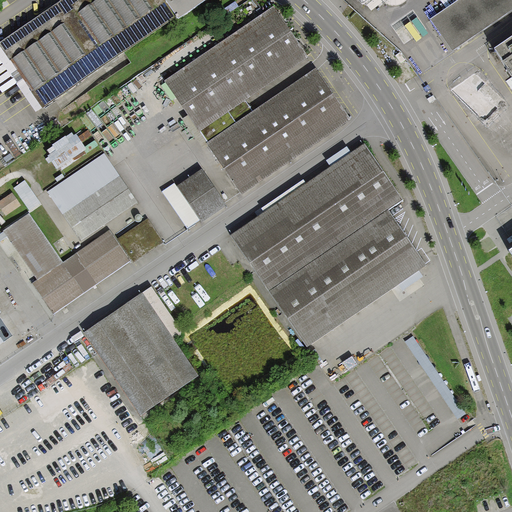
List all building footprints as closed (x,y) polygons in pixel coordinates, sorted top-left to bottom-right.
[(64,0),(0,43),(0,44),(43,107),(180,15),(169,0),(64,0)] [(169,0),(180,15),(182,18),(208,0),(169,0)] [(511,0),(458,0),(430,19),(450,48),(511,7),(511,0)] [(275,10),(166,84),(197,129),(243,98),(306,55),(275,10)] [(511,35),(492,49),(511,79),(511,35)] [(255,116),(209,147),(240,192),(350,118),(319,73),(255,116)] [(151,91),(114,116),(140,157),(178,132),(151,91)] [(255,116),(243,98),(197,129),(209,147),(255,116)] [(366,146),(231,237),(305,346),(427,264),(390,209),(403,200),(366,146)] [(135,203),(103,155),(47,193),(79,241),(135,203)] [(203,170),(177,188),(200,221),(225,203),(203,170)] [(20,204),(12,194),(0,203),(0,209),(5,216),(20,204)] [(62,265),(28,216),(4,233),(58,310),(128,261),(108,233),(62,265)] [(146,220),(118,240),(133,262),(161,242),(146,220)] [(142,294),(85,334),(139,413),(197,373),(142,294)]
